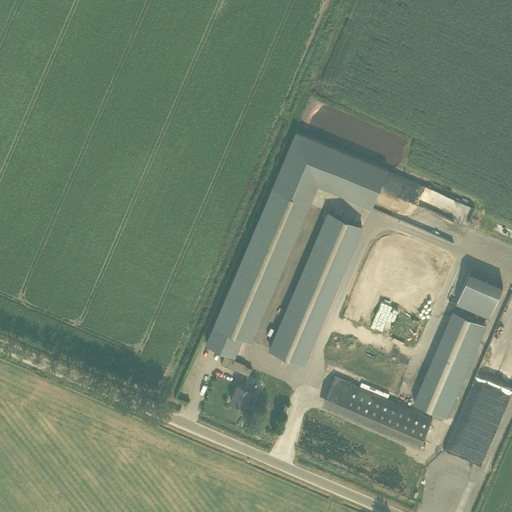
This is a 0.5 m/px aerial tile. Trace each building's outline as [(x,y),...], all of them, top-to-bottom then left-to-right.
[(269,193),(211,332),(239,343),(297,205),(269,193)] [(420,203),(391,196),(390,200),(384,199),(381,213),(416,221),(420,203)] [(462,202),(459,214),(469,217),(472,205),(462,202)] [(319,214),(261,353),(294,367),(352,228),(319,214)] [(395,253),(408,249),(407,245),(394,248),(395,253)] [(488,315),(500,283),(465,270),(453,302),(488,315)] [(487,324),(453,310),(414,402),(447,416),(487,324)] [(224,354),(220,362),(248,374),(251,367),(224,354)] [(238,383),(235,392),(231,401),(245,407),(251,392),(257,378),(248,374),(243,385),(238,383)] [(356,384),(335,375),(328,389),(325,399),(423,440),(432,418),(355,385),(356,384)]
